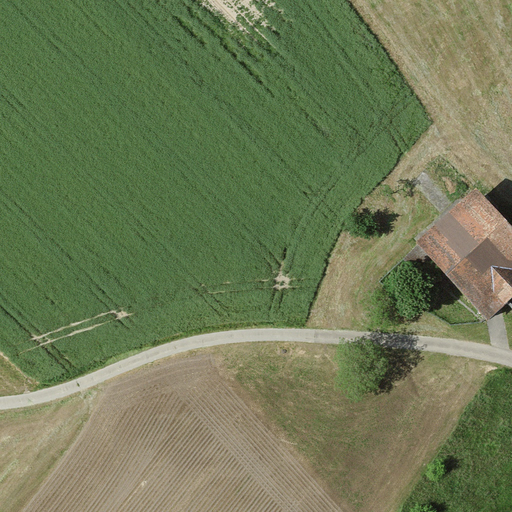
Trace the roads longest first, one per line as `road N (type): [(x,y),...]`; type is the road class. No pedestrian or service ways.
road 1 (track): [(340,334),(186,343),(0,402)]
road 2 (residential): [(511,356),(340,334)]
